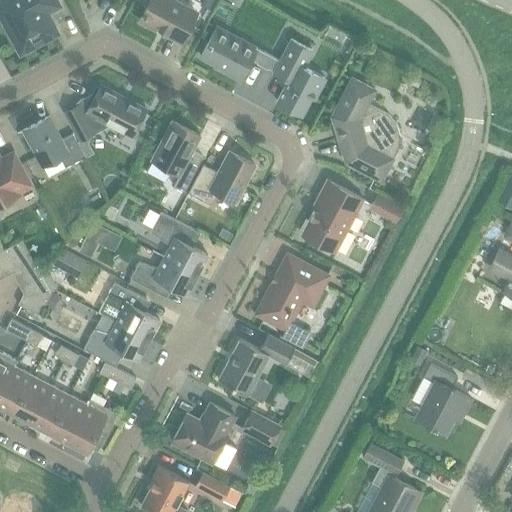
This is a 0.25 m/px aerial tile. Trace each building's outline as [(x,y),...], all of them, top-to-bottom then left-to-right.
[(50,24),(51,19),(47,12),(60,5),(57,0),(11,0),(12,2),(0,8),(0,17),(20,54),(55,35),(50,24)] [(147,5),(140,19),(156,27),(156,26),(169,32),(168,33),(181,40),(196,12),(172,0),(143,0),(143,2),(147,5)] [(216,26),(201,55),(226,69),(226,71),(240,79),(243,73),(250,59),(262,66),(269,53),(256,46),(253,51),(230,39),(232,35),(216,26)] [(269,53),(262,66),(273,71),(288,79),(276,100),(301,113),(311,96),(314,97),(325,77),(303,66),(312,49),(291,38),(280,59),(269,53)] [(345,161),(381,180),(398,147),(400,135),(396,123),(389,114),(367,102),(375,89),(352,77),(331,116),(345,161)] [(78,102),(79,103),(64,111),(76,132),(73,134),(85,155),(94,151),(86,136),(94,132),(110,123),(132,135),(146,109),(98,83),(96,87),(94,86),(89,96),(78,102)] [(49,115),(22,129),(42,166),(43,165),(49,175),(85,155),(73,134),(73,133),(62,138),(49,115)] [(159,178),(165,167),(179,175),(173,185),(184,191),(203,156),(192,150),(200,135),(172,120),(151,160),(152,160),(146,171),(159,178)] [(217,191),(235,201),(255,164),(228,150),(217,171),(203,164),(188,192),(210,204),(217,191)] [(0,208),(2,209),(14,203),(14,196),(20,193),(19,191),(31,185),(13,151),(1,158),(0,156),(0,208)] [(391,177),(384,189),(411,205),(418,193),(391,177)] [(315,206),(301,233),(335,251),(363,198),(326,178),(312,205),(315,206)] [(391,199),(382,215),(395,223),(404,207),(391,199)] [(164,256),(197,274),(207,254),(188,244),(196,229),(161,211),(151,228),(154,233),(170,245),(164,256)] [(111,216),(102,238),(112,243),(121,221),(111,216)] [(376,218),(370,232),(381,237),(387,222),(376,218)] [(222,228),(218,235),(229,241),(232,234),(222,228)] [(17,282),(39,271),(21,239),(11,245),(22,265),(11,271),(12,271),(17,282)] [(82,244),(78,251),(90,257),(94,250),(82,244)] [(11,245),(0,250),(0,275),(1,277),(12,271),(11,271),(22,265),(11,245)] [(61,247),(53,263),(65,270),(74,253),(61,247)] [(311,331),(290,321),(302,299),(312,305),(328,274),(287,252),(255,313),(285,328),(282,335),(303,346),(311,331)] [(186,294),(197,274),(164,256),(157,267),(139,261),(130,277),(162,294),(167,283),(186,294)] [(23,292),(50,292),(39,271),(17,282),(23,292)] [(114,281),(98,312),(115,321),(148,339),(159,319),(140,309),(146,298),(114,281)] [(50,292),(23,292),(18,303),(39,314),(50,292)] [(27,340),(33,329),(11,317),(5,328),(27,340)] [(138,358),(148,339),(115,321),(109,332),(94,327),(83,348),(112,363),(119,348),(138,358)] [(27,340),(36,345),(42,334),(33,329),(27,340)] [(240,337),(218,378),(247,394),(257,375),(268,354),(286,363),(294,347),(268,333),(259,348),(240,337)] [(64,359),(69,349),(60,344),(55,354),(64,359)] [(417,345),(410,359),(419,364),(426,350),(417,345)] [(73,364),(78,353),(69,349),(64,359),(73,364)] [(0,391),(14,364),(15,365),(17,359),(0,350),(0,391)] [(108,376),(113,365),(105,361),(99,371),(108,376)] [(462,413),(470,398),(451,388),(457,377),(430,363),(423,376),(433,381),(414,418),(445,434),(457,411),(462,413)] [(32,374),(15,365),(14,364),(0,391),(0,404),(13,411),(32,374)] [(113,365),(108,376),(130,388),(136,377),(113,365)] [(31,421),(51,384),(32,374),(13,411),(31,421)] [(49,431),(69,394),(51,384),(31,421),(49,431)] [(87,403),(69,394),(49,431),(68,440),(87,403)] [(87,403),(68,440),(86,450),(90,443),(98,448),(117,412),(89,398),(87,403)] [(171,440),(212,462),(227,434),(225,433),(235,415),(210,402),(200,420),(186,412),(171,440)] [(242,427),(270,442),(279,425),(251,410),(242,427)] [(413,507),(421,492),(393,477),(402,460),(371,443),(364,456),(382,466),(373,482),(381,486),(367,511),(406,511),(410,506),(413,507)] [(153,481),(140,505),(153,511),(185,511),(187,508),(177,502),(188,481),(158,465),(150,479),(153,481)] [(229,485),(202,471),(195,485),(221,499),(222,498),(229,485)] [(249,483),(244,491),(251,495),(256,487),(249,483)] [(229,485),(222,498),(236,506),(243,493),(229,485)]
